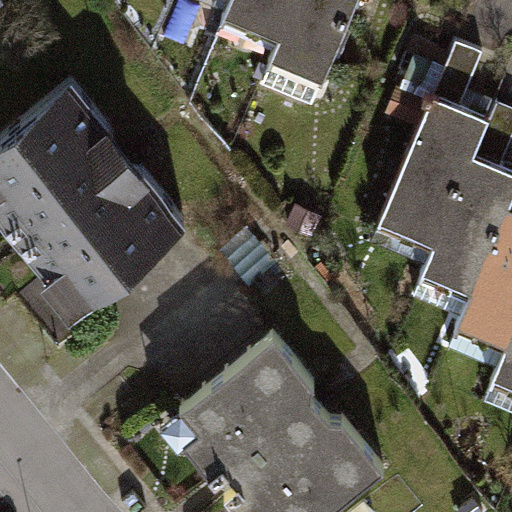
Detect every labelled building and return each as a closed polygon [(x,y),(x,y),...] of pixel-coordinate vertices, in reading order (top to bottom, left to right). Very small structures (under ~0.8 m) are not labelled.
[(232,0),(227,17),(278,38),(270,57),(322,80),(356,0),(232,0)] [(385,108),(422,123),(437,88),(453,48),(413,33),(407,48),(415,51),(402,82),(397,80),(385,108)] [(437,88),(462,98),(483,45),(458,35),(453,48),(437,88)] [(71,76),(0,133),(0,207),(24,237),(52,272),(49,275),(70,301),(181,212),(71,76)] [(422,123),(382,220),(436,243),(423,275),(469,294),(455,326),(507,347),(493,380),(511,387),(511,200),(511,197),(511,163),(507,161),(501,159),(476,148),(492,111),(466,100),(462,98),(437,88),(422,123)] [(476,148),(501,159),(511,132),(511,100),(498,95),(492,111),(476,148)] [(279,324),(182,395),(203,423),(188,436),(246,511),(271,511),(274,511),(325,511),(387,465),(347,413),(335,410),(315,386),(316,374),(279,324)]
